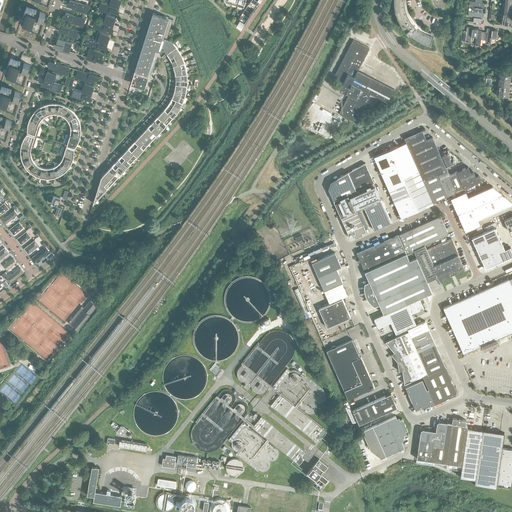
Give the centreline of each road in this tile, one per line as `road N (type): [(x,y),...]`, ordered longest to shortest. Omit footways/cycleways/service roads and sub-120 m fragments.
road 1 (tertiary): [(376,0),(379,26),(399,55),(511,147)]
road 2 (tertiary): [(511,141),(404,50),(385,23),(382,0)]
road 3 (residential): [(415,422),(377,343),(346,247)]
road 4 (residential): [(511,189),(424,119),(363,150)]
road 5 (residential): [(471,397),(438,322),(441,298),(480,280)]
road 6 (residential): [(30,89),(13,161),(45,187),(76,176)]
road 7 (residential): [(480,280),(448,211),(398,226)]
road 8 (residential): [(363,150),(321,176),(318,187),(346,247)]
